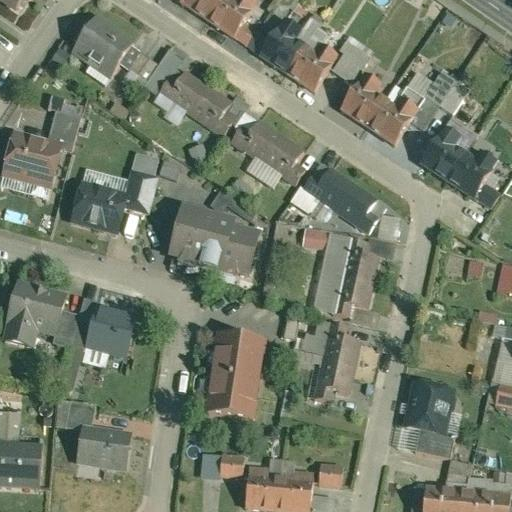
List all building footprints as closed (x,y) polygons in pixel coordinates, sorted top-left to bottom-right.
[(0,0),(0,10),(13,18),(24,0),(0,0)] [(179,0),(177,4),(231,39),(241,23),(254,3),(249,0),(231,0),(230,0),(179,0)] [(388,0),(387,0),(364,0),(364,1),(380,12),(388,0)] [(293,44),(311,56),(317,47),(318,48),(325,37),(316,30),(318,27),(307,20),(297,35),(298,35),(293,44)] [(115,71),(127,54),(132,46),(93,21),(66,61),(105,86),(115,71)] [(269,40),(241,23),(231,39),(258,56),(269,40)] [(279,23),(269,40),(258,56),(313,92),(335,59),(318,48),(317,47),(311,56),(293,44),(298,35),(297,35),(279,23)] [(345,52),(334,69),(354,82),(372,56),(347,39),(340,49),(345,52)] [(439,65),(444,57),(438,52),(433,60),(439,65)] [(124,77),(135,60),(136,59),(127,54),(115,71),(124,77)] [(178,82),(170,77),(178,65),(164,56),(153,72),(141,90),(156,99),(163,87),(171,93),(178,82)] [(123,78),(141,90),(153,72),(135,60),(124,77),(123,78)] [(412,80),(396,106),(414,117),(433,85),(418,75),(414,81),(412,80)] [(178,82),(171,93),(163,87),(156,99),(154,102),(218,144),(225,133),(227,129),(219,124),(227,110),(180,79),(178,82)] [(377,94),(372,102),(383,110),(397,88),(384,80),(375,93),(377,94)] [(414,117),(406,129),(419,137),(450,89),(436,80),(433,85),(414,117)] [(375,93),(359,82),(334,120),(389,155),(406,129),(414,117),(396,106),(390,114),(383,110),(372,102),(377,94),(375,93)] [(51,119),(55,120),(58,110),(59,107),(47,103),(44,117),(51,119)] [(227,110),(219,124),(227,129),(225,133),(229,136),(244,113),(231,104),(227,110)] [(124,117),(110,108),(103,118),(117,127),(124,117)] [(65,111),(58,110),(55,120),(62,122),(65,111)] [(43,147),(46,148),(59,152),(58,155),(68,158),(77,127),(62,122),(55,120),(51,119),(43,147)] [(457,147),(451,155),(461,161),(472,143),(446,126),(439,136),(457,147)] [(256,129),(247,142),(237,135),(227,150),(291,191),(301,177),(292,171),(301,158),(256,129)] [(511,140),(499,132),(485,153),(511,170),(511,140)] [(439,136),(438,135),(415,171),(470,206),(478,193),(493,170),(475,159),(470,167),(461,161),(451,155),(457,147),(439,136)] [(8,137),(0,165),(0,183),(46,197),(58,155),(59,152),(46,148),(45,151),(23,145),(23,141),(8,137)] [(206,169),(198,151),(184,157),(192,175),(206,169)] [(127,201),(123,216),(145,222),(156,184),(149,182),(153,167),(138,163),(134,178),(127,176),(120,199),(127,201)] [(317,169),(308,182),(318,189),(327,175),(317,169)] [(509,180),(493,170),(478,193),(494,203),(509,180)] [(327,175),(318,189),(308,182),(299,196),(315,207),(362,238),(371,225),(372,224),(363,218),(372,205),(327,175)] [(233,193),(221,190),(216,207),(227,210),(232,195),(250,200),(254,187),(236,182),(233,193)] [(65,231),(115,245),(123,216),(127,201),(120,199),(112,197),(111,200),(91,195),(92,191),(77,187),(65,231)] [(494,203),(478,193),(470,206),(474,209),(477,211),(486,216),(494,203)] [(305,223),(315,207),(299,196),(295,194),(285,209),(305,223)] [(181,202),(167,255),(177,258),(176,261),(220,272),(219,275),(236,279),(238,274),(247,276),(259,232),(252,230),(252,228),(234,223),(236,217),(219,212),(204,208),(181,202)] [(401,224),(372,205),(363,218),(372,224),(371,225),(391,238),(401,224)] [(477,211),(474,209),(469,216),(457,209),(446,227),(467,241),(480,222),(473,217),(477,211)] [(298,248),(300,233),(279,230),(276,245),(298,248)] [(326,237),(300,233),(298,248),(297,253),(321,257),(325,242),(326,237)] [(309,314),(326,318),(342,245),(325,242),(321,257),(309,314)] [(342,245),(326,318),(346,322),(348,315),(363,319),(375,265),(360,261),(362,250),(342,245)] [(511,301),(511,273),(497,270),(496,274),(466,266),(462,280),(482,286),(482,283),(493,286),(490,296),(511,301)] [(62,302),(13,288),(12,291),(7,310),(1,331),(3,331),(0,342),(0,349),(28,357),(32,339),(51,344),(58,318),(62,302)] [(0,308),(7,310),(12,291),(3,289),(0,300),(0,308)] [(86,333),(80,356),(120,367),(132,324),(92,313),(86,333)] [(75,323),(58,318),(51,344),(49,350),(66,355),(73,329),(75,323)] [(290,347),(296,326),(286,323),(280,344),(290,347)] [(308,373),(316,374),(325,331),(313,328),(310,344),(303,343),(299,357),(291,355),(288,369),(308,373)] [(73,329),(66,355),(79,359),(80,356),(86,333),(73,329)] [(344,335),(325,331),(316,374),(309,408),(328,412),(330,401),(346,404),(346,401),(349,387),(357,348),(342,345),(344,335)] [(256,422),(268,341),(218,333),(205,414),(256,422)] [(510,375),(510,373),(511,366),(511,335),(505,334),(501,349),(499,348),(494,371),(510,375)] [(309,408),(316,374),(308,373),(301,407),(309,408)] [(455,391),(413,382),(404,427),(420,430),(446,435),(447,433),(455,391)] [(370,391),(349,387),(346,401),(367,405),(370,391)] [(491,413),(511,417),(511,395),(496,392),(491,413)] [(292,399),(280,397),(274,427),(285,429),(292,399)] [(58,425),(95,426),(96,404),(59,404),(58,425)] [(0,421),(0,495),(35,498),(37,452),(14,450),(16,422),(0,421)] [(446,435),(420,430),(416,451),(450,458),(454,435),(447,433),(446,435)] [(73,475),(119,482),(126,440),(79,433),(73,475)] [(215,484),(217,464),(198,462),(196,485),(215,487),(215,484)] [(215,484),(245,487),(242,511),(306,511),(308,493),(338,496),(340,474),(218,462),(217,464),(215,484)] [(440,496),(507,503),(507,508),(511,508),(511,482),(447,468),(440,496)] [(420,511),(422,495),(409,494),(407,511),(420,511)] [(506,511),(507,508),(507,503),(440,496),(423,494),(422,495),(420,511),(506,511)]
